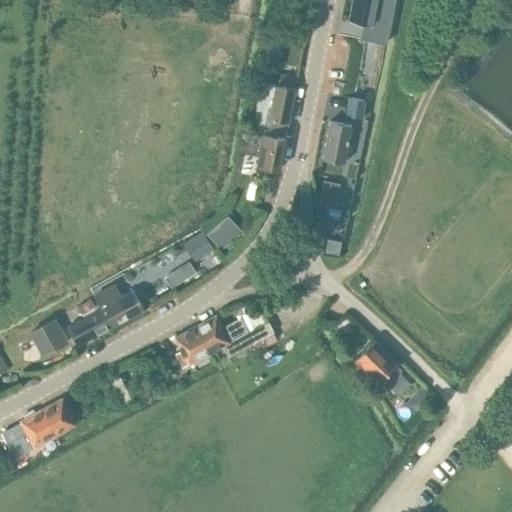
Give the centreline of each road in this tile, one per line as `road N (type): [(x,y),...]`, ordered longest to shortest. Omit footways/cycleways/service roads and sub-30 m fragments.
road 1 (residential): [(0,412),(202,299)]
road 2 (residential): [(313,269),(466,407)]
road 3 (residential): [(293,166),(327,0)]
road 4 (residential): [(202,299),(263,236),(293,166)]
